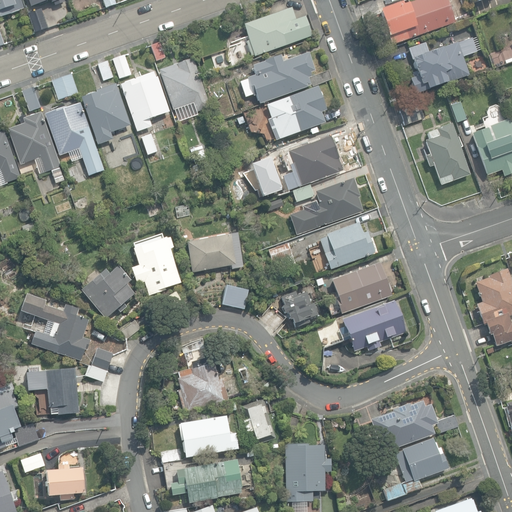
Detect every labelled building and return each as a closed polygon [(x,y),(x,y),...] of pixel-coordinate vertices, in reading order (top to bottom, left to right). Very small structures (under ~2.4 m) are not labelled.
[(0,0),(0,17),(11,14),(24,9),(20,0),(0,0)] [(102,0),(105,9),(116,5),(114,0),(102,0)] [(455,23),(446,0),(416,0),(401,6),(401,3),(379,11),(388,37),(387,37),(391,46),(455,23)] [(253,57),(310,37),(303,17),(294,20),(290,9),(243,26),(247,39),(245,39),(251,56),(253,55),(253,57)] [(29,17),(35,33),(44,30),(44,29),(54,25),(48,10),(29,17)] [(413,90),(415,95),(468,76),(462,57),(476,52),(471,38),(457,43),(457,42),(428,53),(425,43),(408,49),(411,59),(413,64),(412,64),(414,69),(415,70),(416,72),(411,74),(413,78),(409,80),(410,82),(411,83),(410,85),(412,90),(413,90)] [(150,45),(155,61),(164,58),(159,42),(150,45)] [(488,56),(493,69),(511,62),(511,49),(511,48),(488,56)] [(256,96),(259,104),(307,87),(307,86),(311,85),(308,78),(311,77),(310,73),(314,72),(307,53),(286,60),(285,56),(281,58),(280,56),(263,62),(252,67),(255,75),(246,78),(247,80),(240,83),(245,97),(252,95),(253,97),(256,96)] [(112,59),(118,79),(130,75),(124,55),(112,59)] [(195,109),(196,112),(210,107),(195,64),(193,58),(158,70),(173,110),(193,103),(195,109)] [(97,64),(102,81),(113,77),(108,61),(97,64)] [(309,78),(313,87),(332,80),(328,71),(309,78)] [(120,85),(136,132),(151,127),(148,119),(169,112),(157,77),(154,78),(152,72),(135,79),(135,80),(133,80),(133,79),(123,83),(123,84),(120,85)] [(51,82),(58,101),(77,94),(70,75),(51,82)] [(81,98),(97,145),(113,140),(111,133),(130,126),(115,84),(96,91),(96,93),(94,93),(93,93),(92,93),(91,93),(90,93),(89,93),(88,94),(87,94),(87,95),(86,95),(85,96),(85,97),(81,98)] [(22,91),(30,111),(40,108),(32,87),(22,91)] [(314,115),(320,113),(316,101),(316,100),(316,99),(316,98),(316,97),(316,96),(315,96),(315,95),(315,94),(314,94),(314,93),(313,93),(313,92),(311,89),(266,105),(271,120),(269,120),(276,141),(318,125),(314,115)] [(397,107),(400,117),(419,110),(416,100),(397,107)] [(450,106),(456,123),(465,119),(459,102),(450,106)] [(44,114),(59,157),(78,150),(81,156),(96,151),(80,103),(64,108),(63,105),(56,107),(57,109),(44,114)] [(39,158),(42,165),(58,160),(41,112),(22,119),(23,120),(19,121),(20,125),(7,129),(20,165),(39,158)] [(500,171),(503,177),(511,173),(511,130),(508,119),(484,128),(484,129),(470,134),(486,176),(500,171)] [(433,166),(440,185),(469,175),(451,124),(426,133),(428,139),(424,141),(429,154),(424,156),(428,168),(433,166)] [(189,125),(180,128),(185,142),(194,139),(189,125)] [(228,138),(233,137),(231,129),(225,130),(228,138)] [(0,170),(5,183),(20,178),(3,131),(0,132),(0,131),(0,170)] [(141,138),(147,156),(156,152),(150,135),(141,138)] [(270,177),(277,196),(288,192),(288,191),(300,186),(343,170),(330,136),(287,152),(291,165),(289,166),(291,173),(283,176),(282,173),(270,177)] [(189,150),(191,156),(200,153),(198,147),(189,150)] [(103,155),(106,164),(113,161),(110,153),(103,155)] [(50,170),(54,180),(61,177),(58,167),(50,170)] [(289,215),(296,235),(363,212),(358,198),(359,197),(353,178),(314,192),(318,203),(316,204),(315,201),(300,206),(302,210),(289,215)] [(292,191),(296,203),(314,197),(310,185),(292,191)] [(73,200),(76,211),(88,208),(85,197),(73,200)] [(266,205),(269,211),(277,209),(274,202),(266,205)] [(174,208),(177,219),(190,216),(187,205),(174,208)] [(318,240),(330,270),(375,254),(366,232),(362,233),(358,223),(325,234),(326,237),(318,240)] [(186,242),(192,273),(195,272),(231,266),(231,270),(242,268),(236,234),(195,241),(186,242)] [(143,283),(148,297),(165,291),(164,288),(180,284),(166,240),(162,236),(133,246),(132,250),(138,266),(130,269),(136,285),(143,283)] [(269,251),(273,262),(291,256),(287,245),(269,251)] [(335,298),(340,314),(391,296),(379,262),(341,276),(348,294),(335,298)] [(80,290),(105,319),(117,308),(120,311),(125,307),(123,304),(134,294),(126,285),(130,281),(117,267),(109,274),(104,269),(80,290)] [(491,335),(495,346),(509,341),(509,342),(511,341),(511,322),(509,324),(507,317),(511,314),(511,286),(506,269),(487,276),(487,278),(474,283),(481,302),(475,304),(483,326),(485,325),(488,335),(491,335)] [(221,305),(243,310),(247,291),(225,286),(221,305)] [(287,314),(292,328),(309,322),(307,318),(317,315),(313,304),(308,305),(304,293),(295,296),(294,292),(280,296),(283,306),(280,307),(283,315),(287,314)] [(165,299),(176,315),(185,308),(174,293),(165,299)] [(31,345),(81,361),(85,349),(87,350),(90,340),(82,338),(88,320),(76,316),(78,310),(64,305),(62,311),(44,305),(45,301),(26,295),(20,312),(53,323),(49,336),(35,332),(31,345)] [(347,339),(352,352),(365,347),(367,351),(380,346),(379,343),(405,333),(393,300),(340,320),(343,327),(338,329),(342,341),(347,339)] [(120,332),(126,340),(140,329),(134,321),(120,332)] [(186,411),(186,413),(223,401),(223,400),(228,399),(222,379),(218,380),(213,363),(212,364),(207,347),(205,347),(202,341),(195,341),(189,343),(180,346),(182,352),(183,352),(188,370),(176,373),(178,379),(176,379),(180,391),(177,392),(184,412),(186,411)] [(91,367),(106,372),(112,354),(97,349),(91,367)] [(103,382),(106,372),(91,367),(88,366),(85,376),(103,382)] [(38,372),(38,367),(28,368),(28,373),(25,373),(27,391),(46,389),(48,407),(49,407),(50,415),(57,414),(57,415),(79,413),(75,368),(38,372)] [(0,447),(4,446),(4,445),(16,440),(19,447),(39,440),(33,423),(21,427),(6,386),(0,388),(0,447)] [(253,431),(255,440),(273,435),(262,400),(241,406),(245,419),(242,420),(246,433),(253,431)] [(369,420),(380,453),(434,433),(431,425),(435,423),(439,433),(457,427),(453,414),(436,420),(430,404),(424,406),(422,400),(409,404),(408,403),(390,410),(391,412),(369,420)] [(289,429),(299,431),(302,415),(292,413),(289,429)] [(160,452),(162,463),(185,459),(185,458),(190,457),(195,456),(237,449),(234,433),(228,434),(225,416),(195,421),(179,424),(178,424),(180,441),(182,440),(183,448),(160,452)] [(382,490),(386,501),(405,495),(405,493),(420,488),(417,480),(447,469),(439,447),(437,448),(435,443),(434,443),(432,438),(401,449),(401,450),(393,453),(396,463),(397,462),(405,483),(402,484),(401,483),(382,490)] [(284,445),(285,502),(312,501),(312,492),(323,491),(323,472),(330,472),(329,458),(323,459),(323,452),(325,450),(323,449),(323,445),(319,445),(317,444),(316,445),(307,446),(307,444),(284,445)] [(20,460),(24,473),(44,466),(40,453),(20,460)] [(188,468),(186,460),(163,464),(166,486),(170,486),(171,495),(185,493),(184,489),(186,489),(189,503),(216,498),(216,497),(241,493),(240,488),(241,488),(236,460),(188,468)] [(59,495),(60,500),(73,499),(73,494),(83,493),(81,468),(69,469),(68,464),(58,465),(58,470),(45,471),(48,496),(59,495)] [(0,511),(16,511),(2,471),(0,471),(0,511)] [(432,511),(477,511),(478,511),(477,511),(474,511),(470,499),(432,511)]
